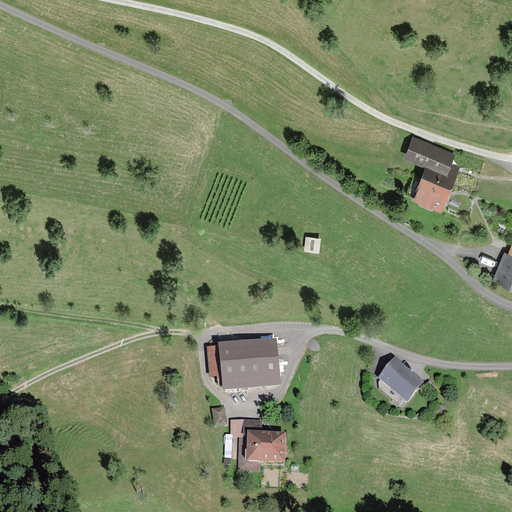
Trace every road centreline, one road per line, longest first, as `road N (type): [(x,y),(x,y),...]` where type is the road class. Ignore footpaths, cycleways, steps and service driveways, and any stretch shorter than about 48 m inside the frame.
road 1 (residential): [(511,307),(227,105),(0,3)]
road 2 (residential): [(201,334),(321,329),(446,364),(511,366)]
road 3 (track): [(0,399),(148,332),(201,334)]
